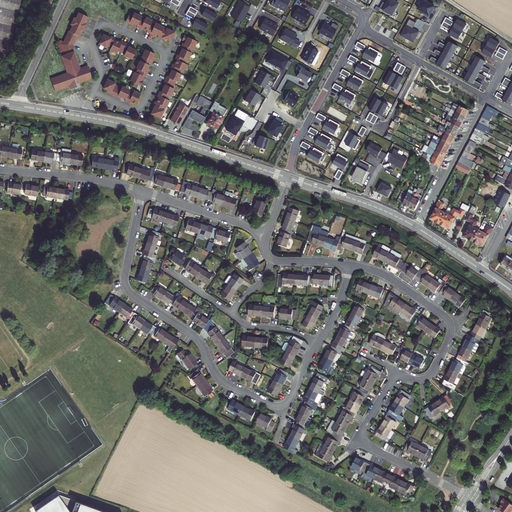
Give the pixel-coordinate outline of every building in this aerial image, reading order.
[(0,0),(0,56),(1,57),(16,0),(20,0),(47,7),(50,0),(0,0)] [(272,0),(271,3),(277,6),(278,5),(285,9),(288,4),(289,5),(291,1),(289,0),(272,0)] [(398,4),(391,0),(388,0),(386,4),(383,2),(379,8),(392,15),(398,4)] [(416,10),(424,14),(423,16),(427,18),(433,8),(421,1),(416,10)] [(231,17),(241,23),(249,8),(240,2),(231,17)] [(211,19),(215,12),(203,6),(199,13),(211,19)] [(302,9),(297,7),(292,17),(305,24),(310,15),(302,10),(302,9)] [(86,15),(86,14),(77,10),(74,16),(72,16),(69,22),(71,23),(68,29),(67,29),(62,40),(59,38),(57,41),(61,42),(64,49),(73,45),(72,43),(76,33),(77,34),(80,28),(81,26),(83,27),(85,21),(83,21),(86,15)] [(129,11),(125,20),(130,23),(132,22),(137,24),(136,26),(140,28),(140,26),(147,29),(146,31),(152,34),(154,33),(158,35),(157,36),(163,39),(165,38),(170,41),(173,34),(174,31),(155,22),(154,23),(151,22),(152,19),(145,16),(144,18),(141,17),(141,15),(134,11),(133,13),(129,11)] [(270,19),(265,16),(260,26),(273,34),(278,24),(270,20),(270,19)] [(193,24),(204,31),(208,24),(197,17),(193,24)] [(415,23),(409,19),(399,35),(412,42),(418,32),(412,28),(415,23)] [(461,32),(466,25),(457,20),(452,27),(461,32)] [(332,22),(330,26),(324,22),(319,31),(330,38),(337,25),(332,22)] [(448,35),(457,40),(461,32),(452,27),(448,35)] [(293,33),(285,28),(279,38),(296,48),(300,41),(295,38),(297,34),(293,32),(293,33)] [(106,35),(102,33),(97,42),(105,46),(106,45),(109,46),(108,49),(115,52),(116,50),(123,53),(122,55),(130,59),(135,50),(131,47),(130,45),(121,41),(120,42),(114,39),(114,37),(109,35),(106,35)] [(149,113),(158,117),(164,106),(165,107),(168,100),(166,99),(167,95),(169,96),(173,88),(171,87),(174,81),(176,81),(180,74),(178,73),(180,70),(182,71),(186,64),(183,63),(185,59),(186,60),(196,41),(186,36),(185,36),(184,35),(181,40),(183,41),(180,47),(181,48),(179,52),(177,53),(174,59),(176,59),(173,65),(171,65),(169,69),(171,69),(169,73),(166,74),(161,85),(162,87),(160,91),(158,91),(156,94),(158,95),(155,101),(153,101),(151,106),(151,109),(149,113)] [(499,43),(490,38),(485,45),(494,50),(499,43)] [(439,42),(437,45),(444,49),(453,54),(457,46),(448,41),(446,46),(439,42)] [(357,42),(355,46),(362,50),(365,46),(357,42)] [(304,52),(301,58),(310,63),(318,50),(307,45),(305,50),(306,50),(304,53),(304,52)] [(485,45),(481,53),(490,58),(494,50),(485,45)] [(366,48),(362,56),(374,62),(379,52),(370,47),(368,49),(366,48)] [(154,53),(145,48),(135,67),(137,68),(135,71),(134,71),(129,80),(140,85),(141,82),(139,82),(140,80),(143,75),(144,75),(147,70),(146,68),(148,64),(150,65),(152,59),(152,57),(154,53)] [(78,81),(91,76),(86,63),(84,64),(79,66),(78,65),(73,51),(73,49),(65,52),(60,54),(66,71),(50,77),(54,89),(68,84),(69,87),(77,84),(76,81),(78,81)] [(435,49),(433,53),(440,56),(449,61),(453,54),(444,49),(442,53),(435,49)] [(271,50),(265,60),(275,66),(275,67),(279,70),(281,67),(287,71),(292,62),(271,50)] [(350,55),(348,59),(355,63),(357,59),(350,55)] [(431,57),(429,60),(445,68),(449,61),(440,56),(438,60),(431,57)] [(480,69),(487,73),(488,70),(482,66),(484,62),(475,57),(471,64),(480,69)] [(358,63),(354,70),(366,77),(371,67),(362,61),(360,64),(358,63)] [(397,62),(393,69),(397,72),(401,64),(397,62)] [(401,64),(397,72),(401,74),(405,66),(401,64)] [(476,77),(483,80),(484,77),(478,73),(480,69),(471,64),(467,72),(476,77)] [(301,67),(296,76),(306,81),(311,73),(301,67)] [(254,82),(264,87),(269,79),(271,80),(273,76),(262,69),(254,82)] [(342,69),(340,74),(347,78),(350,73),(342,69)] [(389,70),(383,81),(389,85),(396,74),(389,70)] [(463,79),(479,88),(480,84),(474,80),(476,77),(467,72),(463,79)] [(396,74),(389,85),(396,89),(403,77),(396,74)] [(350,77),(346,84),(358,91),(363,81),(354,76),(352,78),(350,77)] [(106,78),(101,87),(106,89),(107,91),(118,97),(120,96),(124,98),(123,100),(127,102),(128,100),(134,103),(139,93),(132,90),(131,92),(128,90),(128,89),(120,85),(120,86),(113,83),(114,82),(108,79),(106,78)] [(504,78),(502,81),(511,86),(511,79),(511,82),(504,78)] [(511,86),(502,81),(500,85),(507,88),(505,92),(511,96),(511,86)] [(334,83),(332,88),(339,92),(342,87),(334,83)] [(250,89),(244,100),(254,105),(255,102),(255,101),(257,98),(258,98),(260,94),(250,89)] [(342,91),(338,98),(350,105),(355,95),(346,90),(344,92),(342,91)] [(299,97),(289,91),(283,101),(293,107),(299,97)] [(496,92),(494,96),(510,104),(511,99),(511,96),(505,92),(503,96),(496,92)] [(214,131),(216,128),(217,128),(218,126),(217,125),(226,110),(217,105),(218,104),(213,101),(213,102),(211,105),(196,97),(192,94),(184,108),(177,104),(168,120),(176,125),(182,114),(185,116),(181,124),(186,127),(192,117),(201,122),(205,115),(196,110),(199,106),(207,111),(212,113),(211,115),(209,118),(204,126),(214,131)] [(374,96),(368,108),(374,112),(381,100),(374,96)] [(381,100),(374,112),(381,115),(388,104),(381,100)] [(447,103),(446,105),(465,114),(467,109),(459,104),(457,108),(447,103)] [(448,113),(453,116),(462,120),(465,114),(446,105),(444,107),(449,109),(448,113)] [(484,110),(481,116),(487,119),(490,113),(489,113),(484,110)] [(369,112),(365,119),(369,121),(373,114),(369,112)] [(318,113),(315,117),(323,121),(325,117),(318,113)] [(373,114),(369,121),(373,123),(377,116),(373,114)] [(225,129),(235,134),(239,127),(240,127),(244,121),(234,115),(232,118),(225,129)] [(446,116),(445,118),(459,126),(462,120),(453,116),(451,119),(446,116)] [(481,116),(478,121),(483,124),(485,125),(487,119),(481,116)] [(445,125),(447,127),(456,131),(459,126),(445,118),(443,121),(446,123),(445,125)] [(326,121),(322,128),(333,134),(339,125),(329,119),(328,122),(326,121)] [(391,119),(388,124),(395,127),(397,122),(391,119)] [(273,120),(269,126),(267,125),(264,129),(275,135),(281,125),(273,120)] [(180,126),(195,132),(195,131),(198,127),(189,122),(186,127),(181,124),(180,126)] [(362,126),(358,134),(363,136),(367,128),(362,126)] [(438,126),(437,128),(453,136),(456,131),(447,127),(446,130),(438,126)] [(310,127),(308,131),(315,136),(317,131),(310,127)] [(475,127),(472,132),(479,136),(482,130),(475,127)] [(443,135),(441,138),(450,142),(453,136),(437,128),(435,131),(443,135)] [(472,132),(470,136),(479,142),(482,137),(479,136),(472,132)] [(318,135),(314,142),(325,149),(331,139),(321,133),(320,136),(318,135)] [(359,137),(352,133),(345,144),(355,150),(360,140),(358,138),(359,137)] [(268,138),(259,135),(255,145),(265,149),(268,138)] [(431,139),(433,140),(447,147),(450,142),(441,138),(439,136),(437,139),(432,137),(431,139)] [(469,137),(466,143),(472,146),(477,148),(478,146),(473,144),(475,140),(469,137)] [(435,144),(433,147),(444,153),(447,147),(433,140),(432,143),(435,144)] [(302,141),(300,146),(307,150),(309,146),(302,141)] [(370,141),(365,150),(373,154),(372,154),(376,157),(377,156),(380,150),(382,147),(370,141)] [(466,143),(463,148),(469,152),(472,146),(466,143)] [(428,145),(425,150),(442,159),(444,153),(433,147),(428,145)] [(1,148),(0,147),(0,154),(0,155),(0,156),(9,158),(11,148),(2,146),(1,148)] [(24,151),(11,148),(9,158),(22,160),(24,151)] [(310,149),(306,157),(317,163),(323,153),(313,148),(312,150),(310,149)] [(394,148),(388,160),(402,168),(408,158),(397,152),(399,150),(394,148)] [(463,148),(460,154),(466,157),(469,152),(463,148)] [(46,152),(33,149),(31,159),(44,162),(46,152)] [(59,153),(59,155),(58,162),(70,164),(72,154),(73,151),(63,149),(62,153),(59,153)] [(427,159),(431,161),(439,165),(442,159),(425,150),(424,150),(423,152),(427,154),(428,155),(427,159)] [(59,155),(46,152),(44,162),(53,164),(54,161),(58,162),(59,155)] [(337,153),(332,163),(343,169),(347,162),(346,161),(347,158),(337,153)] [(84,157),(72,154),(70,164),(82,167),(84,157)] [(107,159),(94,158),(92,168),(105,170),(107,159)] [(118,161),(107,159),(105,170),(117,171),(117,173),(121,174),(123,160),(119,159),(118,161)] [(457,160),(454,166),(465,172),(468,165),(457,160)] [(359,161),(357,165),(367,170),(369,166),(359,161)] [(511,174),(511,167),(504,163),(501,168),(504,170),(511,174)] [(142,168),(130,164),(126,174),(139,178),(142,168)] [(357,165),(352,175),(353,179),(360,183),(367,170),(357,165)] [(430,165),(428,170),(434,174),(436,169),(430,165)] [(151,171),(142,168),(139,178),(148,181),(149,179),(152,180),(154,174),(151,173),(151,171)] [(333,176),(337,179),(342,171),(338,169),(333,176)] [(503,177),(506,179),(511,181),(511,174),(504,170),(501,176),(503,177)] [(157,175),(154,174),(152,180),(155,181),(155,183),(164,186),(167,176),(158,173),(157,175)] [(178,180),(167,176),(164,186),(180,191),(182,185),(177,184),(178,180)] [(505,181),(503,184),(511,189),(511,186),(511,181),(506,179),(505,181)] [(23,184),(10,182),(9,192),(21,194),(23,184)] [(381,182),(376,191),(380,193),(387,196),(391,188),(381,182)] [(40,186),(28,184),(26,194),(39,196),(40,186)] [(200,188),(188,184),(184,194),(197,197),(200,188)] [(419,185),(416,190),(408,205),(415,208),(420,198),(422,194),(418,191),(421,187),(419,185)] [(49,188),(45,187),(44,194),(47,195),(47,196),(57,198),(58,188),(49,186),(49,188)] [(67,189),(58,188),(57,198),(65,199),(65,198),(69,199),(71,192),(66,191),(67,189)] [(209,191),(200,188),(197,197),(206,200),(207,198),(210,199),(212,193),(209,192),(209,191)] [(402,189),(396,199),(408,205),(416,190),(414,190),(414,191),(409,188),(407,192),(402,189)] [(226,191),(224,195),(221,205),(233,209),(236,199),(231,198),(233,194),(226,191)] [(215,194),(212,193),(210,199),(214,200),(213,202),(221,205),(224,195),(216,192),(215,194)] [(266,201),(256,197),(252,210),(262,213),(266,201)] [(435,203),(428,216),(433,218),(433,219),(435,220),(434,221),(437,222),(443,211),(439,208),(442,201),(437,198),(435,202),(435,203)] [(447,213),(443,211),(437,222),(439,223),(440,222),(441,223),(442,223),(446,225),(453,212),(459,216),(463,209),(464,210),(467,206),(460,202),(456,208),(451,206),(447,213)] [(298,210),(288,207),(284,219),(294,222),(298,210)] [(156,209),(155,212),(153,216),(152,216),(151,219),(164,223),(167,213),(156,209)] [(179,217),(167,213),(164,223),(176,227),(179,217)] [(475,218),(469,215),(467,220),(468,221),(462,233),(465,235),(465,236),(468,237),(467,238),(470,240),(476,228),(471,225),(475,218)] [(291,232),(294,222),(284,219),(282,228),(283,229),(282,232),(289,234),(290,231),(291,232)] [(201,224),(188,220),(185,230),(197,234),(201,224)] [(480,230),(476,228),(470,240),(473,241),(473,240),(475,241),(480,243),(487,230),(488,231),(491,227),(484,223),(480,230)] [(212,228),(201,224),(197,234),(209,238),(212,228)] [(161,232),(153,230),(151,235),(149,234),(146,243),(157,246),(161,232)] [(230,233),(218,230),(215,239),(227,243),(230,233)] [(318,232),(310,230),(306,240),(323,246),(326,237),(317,234),(318,232)] [(290,235),(289,234),(282,232),(280,231),(276,243),(286,247),(290,235)] [(341,235),(340,237),(336,250),(339,251),(340,246),(349,249),(354,236),(345,232),(344,236),(341,235)] [(505,234),(503,239),(509,243),(511,238),(505,234)] [(334,240),(326,237),(323,246),(335,251),(336,250),(340,237),(336,236),(334,240)] [(366,240),(354,236),(349,249),(364,255),(367,244),(365,243),(366,240)] [(245,241),(236,247),(244,257),(252,251),(245,241)] [(155,255),(157,246),(146,243),(144,252),(146,253),(146,256),(154,258),(159,260),(159,257),(155,255)] [(378,246),(375,245),(371,257),(382,261),(386,251),(387,247),(379,244),(378,246)] [(172,253),(169,257),(177,263),(180,265),(181,264),(185,258),(186,256),(188,255),(184,252),(182,254),(175,249),(172,246),(169,251),(172,253)] [(259,262),(252,251),(244,257),(251,268),(259,262)] [(407,259),(386,251),(382,261),(402,268),(407,259)] [(159,260),(154,258),(146,256),(143,267),(153,270),(155,263),(158,264),(159,260)] [(503,256),(497,266),(504,270),(511,258),(511,256),(508,259),(503,256)] [(200,266),(190,259),(184,268),(195,275),(200,266)] [(211,273),(200,266),(195,275),(205,282),(211,273)] [(420,274),(409,266),(403,274),(411,280),(413,277),(416,280),(420,274)] [(149,284),(153,270),(143,267),(139,281),(149,284)] [(242,278),(233,272),(227,282),(236,288),(242,278)] [(311,275),(308,275),(308,284),(320,284),(321,274),(311,273),(311,275)] [(423,275),(420,274),(416,280),(426,287),(432,278),(425,273),(423,275)] [(295,275),(282,274),(282,276),(278,276),(277,289),(281,289),(281,284),(295,285),(295,275)] [(333,274),(321,274),(320,284),(332,285),(333,274)] [(308,275),(295,275),(295,285),(304,285),(304,284),(308,284),(308,275)] [(370,283),(359,278),(355,288),(367,293),(370,283)] [(443,286),(432,278),(426,287),(434,292),(436,290),(439,292),(443,286)] [(229,299),(236,288),(227,282),(220,293),(229,299)] [(383,288),(370,283),(367,293),(379,298),(383,288)] [(154,287),(152,291),(154,292),(152,294),(160,299),(166,290),(156,284),(154,287)] [(446,288),(443,286),(439,292),(449,299),(455,290),(447,285),(446,288)] [(177,298),(166,290),(160,299),(168,304),(169,302),(172,304),(177,298)] [(465,298),(455,290),(449,299),(459,307),(465,298)] [(386,308),(389,304),(400,312),(406,303),(395,295),(390,292),(383,306),(386,308)] [(179,294),(177,298),(172,304),(183,311),(189,303),(181,297),(182,296),(179,294)] [(127,303),(117,296),(110,305),(121,312),(127,303)] [(325,304),(315,300),(310,311),(319,315),(325,304)] [(362,303),(357,301),(352,311),(361,316),(365,309),(362,307),(364,304),(362,303)] [(135,309),(127,303),(121,312),(132,319),(136,313),(133,311),(135,309)] [(196,308),(189,303),(183,311),(193,318),(198,312),(195,310),(196,308)] [(262,304),(250,303),(250,316),(253,316),(253,314),(262,315),(262,304)] [(416,310),(406,303),(400,312),(410,319),(416,310)] [(275,305),(262,304),(262,315),(274,315),(275,305)] [(288,307),(279,306),(279,316),(291,317),(292,307),(288,307)] [(314,326),(319,315),(310,311),(304,322),(314,326)] [(357,324),(361,316),(352,311),(347,323),(353,326),(356,327),(357,324)] [(208,319),(198,312),(193,318),(192,320),(202,328),(208,319)] [(491,317),(481,312),(476,324),(485,329),(491,317)] [(146,320),(136,313),(132,319),(134,321),(133,323),(141,328),(146,320)] [(430,321),(423,316),(421,317),(418,315),(414,321),(417,322),(416,324),(424,330),(430,321)] [(156,326),(146,320),(141,328),(148,333),(150,330),(152,332),(156,326)] [(441,329),(430,321),(424,330),(434,338),(441,329)] [(347,337),(353,326),(347,323),(345,326),(342,324),(338,333),(347,337)] [(482,336),(485,329),(476,324),(470,335),(478,339),(480,335),(482,336)] [(159,328),(156,326),(152,332),(162,339),(168,331),(160,325),(159,328)] [(223,336),(215,326),(207,332),(215,343),(223,336)] [(179,338),(168,331),(162,339),(173,346),(179,338)] [(343,345),(347,337),(338,333),(333,344),(340,348),(341,344),(343,345)] [(256,336),(243,334),(242,346),(254,347),(256,336)] [(476,342),(478,339),(470,335),(469,334),(463,345),(472,350),(476,342)] [(384,341),(373,335),(368,344),(380,350),(384,341)] [(231,347),(223,336),(215,343),(222,353),(226,358),(234,351),(231,347)] [(268,337),(256,336),(254,347),(267,348),(268,337)] [(295,337),(293,340),(288,351),(297,356),(302,345),(296,342),(298,338),(295,337)] [(395,347),(384,341),(380,350),(391,356),(395,347)] [(334,359),(340,348),(333,344),(331,347),(328,346),(325,354),(334,359)] [(467,359),(472,350),(463,345),(457,357),(463,360),(464,358),(467,359)] [(412,353),(401,347),(397,354),(400,357),(400,358),(407,362),(412,353)] [(183,348),(177,352),(189,368),(198,362),(190,352),(187,354),(183,348)] [(291,367),(297,356),(288,351),(282,363),(291,367)] [(424,359),(412,353),(407,362),(419,369),(424,359)] [(329,371),(334,359),(325,354),(319,366),(329,371)] [(462,363),(463,360),(457,357),(455,360),(453,359),(449,368),(459,372),(463,374),(466,366),(466,365),(462,363)] [(245,366),(233,360),(228,369),(240,375),(245,366)] [(256,371),(245,366),(240,375),(251,381),(255,383),(260,373),(256,371)] [(368,369),(364,377),(374,382),(377,375),(379,376),(381,371),(371,366),(370,370),(368,369)] [(288,371),(281,367),(280,371),(278,370),(274,379),(283,384),(287,375),(286,374),(288,371)] [(197,368),(192,372),(193,375),(192,376),(197,384),(206,378),(201,370),(199,371),(197,368)] [(463,374),(459,372),(449,368),(441,383),(453,389),(455,384),(454,384),(457,377),(460,379),(463,374)] [(317,371),(309,386),(319,391),(324,381),(326,382),(328,376),(317,371)] [(361,386),(359,389),(368,394),(369,394),(371,391),(370,390),(374,382),(364,377),(360,385),(361,386)] [(213,387),(206,378),(197,384),(205,394),(213,387)] [(278,395),(283,384),(274,379),(269,390),(278,395)] [(306,396),(305,398),(313,402),(319,391),(309,386),(304,395),(306,396)] [(354,392),(351,399),(360,405),(363,398),(365,399),(368,394),(359,389),(358,389),(356,393),(354,392)] [(400,394),(396,401),(405,406),(410,398),(408,398),(410,395),(401,389),(399,393),(400,394)] [(453,402),(447,393),(443,396),(443,397),(437,401),(443,411),(451,406),(450,405),(453,402)] [(244,405),(232,398),(231,400),(227,408),(239,414),(244,405)] [(305,398),(299,410),(309,414),(313,407),(311,406),(313,402),(305,398)] [(347,409),(346,412),(354,416),(356,417),(358,413),(356,412),(360,405),(351,399),(346,408),(347,409)] [(390,408),(389,412),(398,418),(402,420),(404,417),(400,414),(405,406),(396,401),(391,409),(390,408)] [(435,416),(443,411),(437,401),(430,406),(429,405),(425,407),(432,417),(434,415),(435,416)] [(255,410),(244,405),(239,414),(250,419),(255,410)] [(299,419),(297,422),(303,425),(309,414),(299,410),(295,418),(299,419)] [(342,414),(337,422),(347,427),(351,421),(352,421),(354,416),(346,412),(345,411),(343,415),(342,414)] [(271,418),(260,412),(255,421),(266,427),(265,430),(269,432),(275,423),(270,420),(271,418)] [(387,417),(383,423),(393,429),(397,422),(396,421),(398,418),(389,412),(386,416),(387,417)] [(295,426),(291,434),(300,439),(304,430),(307,432),(309,428),(303,425),(297,422),(292,420),(290,423),(295,426)] [(334,431),(333,434),(343,439),(345,436),(343,435),(347,427),(337,422),(333,431),(334,431)] [(378,430),(376,434),(385,440),(387,441),(391,443),(392,441),(388,439),(393,429),(383,423),(379,430),(378,430)] [(291,434),(285,446),(294,450),(297,452),(298,449),(295,448),(300,439),(291,434)] [(329,437),(325,445),(335,450),(338,444),(340,445),(343,439),(333,434),(330,438),(329,437)] [(422,444),(413,440),(412,442),(409,440),(404,450),(409,452),(410,451),(417,454),(422,444)] [(430,449),(422,444),(417,454),(424,458),(424,459),(429,462),(434,452),(430,450),(430,449)] [(316,456),(320,458),(330,462),(333,458),(331,458),(335,450),(325,445),(320,453),(318,452),(316,456)] [(364,461),(358,457),(352,468),(360,472),(361,470),(364,472),(369,461),(366,460),(364,461)] [(375,464),(369,461),(364,472),(368,474),(367,475),(374,479),(380,469),(374,466),(375,464)] [(387,473),(380,469),(374,479),(383,484),(384,482),(387,484),(392,473),(388,471),(387,473)] [(398,476),(392,473),(387,484),(391,486),(390,487),(398,491),(403,480),(397,477),(398,476)] [(411,485),(403,480),(398,491),(407,496),(408,494),(411,496),(417,485),(412,483),(411,485)] [(98,511),(55,496),(32,511),(98,511)] [(503,506),(500,510),(503,511),(511,511),(511,504),(504,498),(501,502),(502,503),(501,505),(503,506)]
